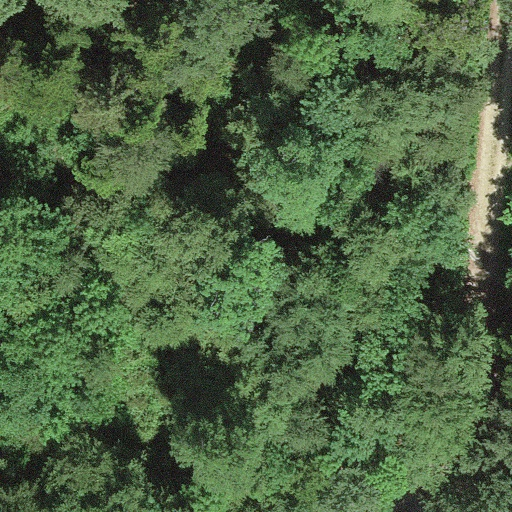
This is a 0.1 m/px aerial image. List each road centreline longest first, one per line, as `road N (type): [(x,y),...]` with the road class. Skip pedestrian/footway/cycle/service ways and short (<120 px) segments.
road 1 (track): [(421,511),(455,283),(473,0)]
road 2 (track): [(252,511),(427,469)]
